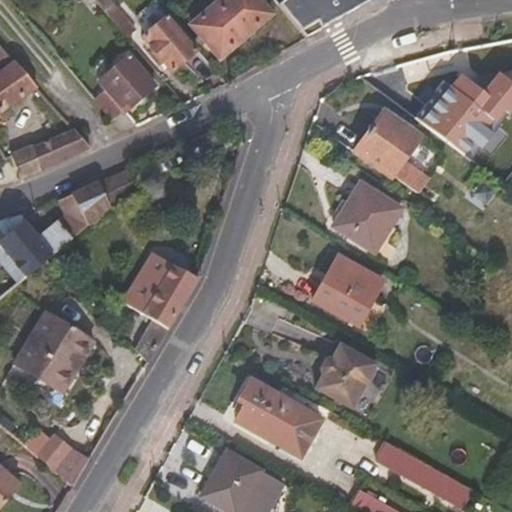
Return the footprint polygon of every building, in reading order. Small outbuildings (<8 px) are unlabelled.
[(121,47),(127,40),(92,0),(84,0),(83,1),(121,47)] [(92,0),(127,40),(136,32),(109,0),(92,0)] [(221,61),(272,16),(257,0),(223,0),(191,28),(221,61)] [(198,52),(168,17),(143,41),(171,74),(198,52)] [(0,119),(38,90),(14,63),(2,49),(0,50),(0,119)] [(108,95),(98,105),(113,123),(155,88),(130,59),(100,84),(108,95)] [(443,149),(511,201),(511,143),(471,113),(443,149)] [(388,180),(414,145),(380,119),(352,154),(388,180)] [(41,173),(90,151),(73,131),(30,152),(41,173)] [(21,182),(41,173),(30,152),(11,162),(20,182),(21,182)] [(98,186),(72,199),(89,229),(111,210),(98,186)] [(389,228),(398,214),(361,189),(334,229),(379,257),(395,232),(389,228)] [(89,229),(72,199),(60,205),(69,220),(61,227),(57,227),(37,242),(24,227),(24,218),(0,223),(0,262),(22,285),(49,263),(89,229)] [(148,366),(199,281),(155,256),(128,306),(154,323),(136,354),(148,366)] [(313,306),(357,331),(369,308),(381,286),(339,261),(313,306)] [(369,308),(357,331),(365,336),(378,312),(369,308)] [(82,370),(96,352),(54,315),(15,361),(51,392),(75,364),(82,370)] [(380,371),(344,352),(338,362),(330,365),(324,376),(326,382),(318,395),(355,416),(380,371)] [(237,424),(255,434),(275,397),(248,382),(238,401),(246,406),(237,424)] [(255,434),(274,444),(283,427),(290,430),(299,411),(275,397),(255,434)] [(76,486),(90,462),(73,451),(73,449),(56,437),(41,456),(76,486)] [(416,461),(385,444),(376,460),(407,477),(416,461)] [(0,510),(28,478),(0,454),(0,510)] [(274,511),(287,490),(261,476),(226,456),(201,499),(224,511),(274,511)] [(349,509),(353,511),(387,511),(389,509),(360,491),(349,509)]
